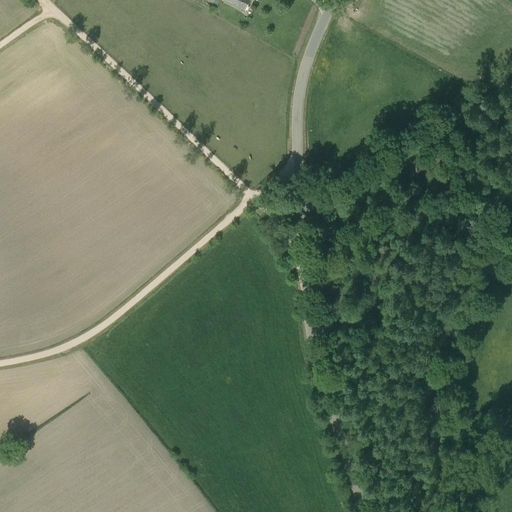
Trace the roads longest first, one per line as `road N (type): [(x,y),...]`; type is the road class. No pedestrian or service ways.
road 1 (unclassified): [(363,511),(311,334),(303,271),(301,81),(333,0)]
road 2 (track): [(255,199),(98,331),(69,347),(0,362)]
road 3 (track): [(255,199),(45,0)]
